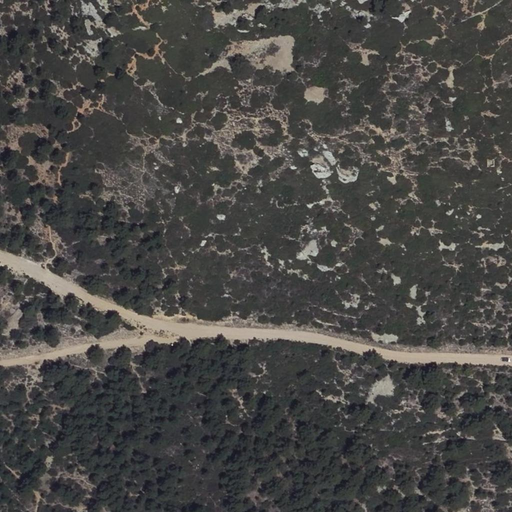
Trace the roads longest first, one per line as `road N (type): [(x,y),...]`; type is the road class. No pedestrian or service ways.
road 1 (track): [(0,366),(209,331),(292,333),(418,358),(511,358)]
road 2 (track): [(209,331),(150,320),(42,271)]
